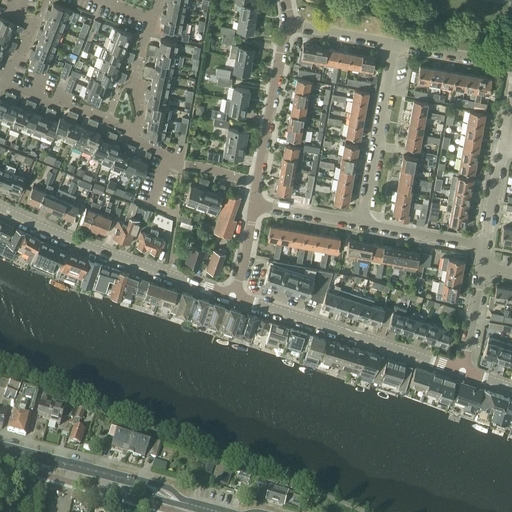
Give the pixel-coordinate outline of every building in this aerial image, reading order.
[(168,1),(167,7),(185,11),(187,0),(185,0),(165,0),(166,1),(168,1)] [(241,3),(239,16),(255,19),(257,6),(249,5),(249,0),(226,0),(226,1),(241,3)] [(48,8),(46,13),(66,20),(70,22),(74,12),(70,10),(53,3),(51,9),(48,8)] [(163,13),(162,17),(183,22),(185,11),(167,7),(166,13),(163,13)] [(47,19),(45,24),(62,30),(66,20),(46,13),(44,17),(47,19)] [(255,19),(239,16),(237,29),(253,32),(255,19)] [(0,17),(0,29),(10,33),(12,28),(21,32),(23,26),(0,17)] [(183,22),(162,17),(161,22),(164,23),(163,29),(172,31),(171,37),(188,40),(189,33),(185,33),(187,23),(183,22)] [(95,20),(91,30),(95,31),(96,32),(100,22),(95,20)] [(40,28),(38,33),(58,40),(62,30),(45,24),(43,29),(40,28)] [(220,34),(223,34),(234,37),(235,29),(221,26),(220,34)] [(115,27),(111,37),(128,44),(130,38),(133,39),(134,35),(115,27)] [(0,40),(15,47),(17,42),(8,39),(10,33),(0,29),(0,40)] [(91,30),(87,40),(91,42),(95,31),(91,30)] [(39,38),(37,44),(54,50),(58,40),(38,33),(36,37),(39,38)] [(221,42),(233,44),(235,44),(237,37),(235,36),(234,37),(223,34),(221,42)] [(103,46),(107,48),(133,58),(135,53),(125,49),(128,44),(111,37),(107,36),(103,46)] [(77,37),(73,46),(80,49),(84,39),(77,37)] [(149,44),(148,48),(176,54),(178,43),(161,39),(160,46),(149,44)] [(0,40),(0,52),(2,53),(4,48),(13,51),(15,47),(0,40)] [(91,42),(87,40),(83,50),(87,52),(91,42)] [(312,64),(313,59),(315,45),(311,44),(310,42),(305,41),(304,43),(303,43),(302,49),(300,49),(298,61),(312,64)] [(32,48),(30,53),(50,60),(54,50),(37,44),(35,49),(32,48)] [(230,57),(236,58),(251,61),(254,48),(235,44),(233,44),(230,57)] [(313,59),(325,61),(327,47),(315,45),(313,59)] [(325,61),(336,63),(339,49),(327,47),(325,61)] [(107,48),(103,58),(120,64),(122,59),(131,62),(133,58),(107,48)] [(157,55),(156,61),(174,65),(176,54),(148,48),(147,53),(157,55)] [(336,63),(348,66),(351,52),(339,49),(336,63)] [(348,66),(360,68),(363,54),(351,52),(348,66)] [(50,60),(30,53),(29,57),(32,58),(29,64),(46,71),(50,60)] [(363,54),(360,68),(359,73),(363,74),(364,69),(372,70),(374,56),(363,54)] [(103,58),(99,68),(125,78),(127,73),(118,70),(120,64),(103,58)] [(251,61),(236,58),(233,71),(249,74),(251,61)] [(145,65),(144,69),(172,75),(174,65),(156,61),(155,67),(145,65)] [(417,80),(429,83),(432,67),(420,65),(417,80)] [(70,68),(64,66),(60,76),(66,79),(70,68)] [(94,66),(90,76),(107,83),(112,85),(114,79),(124,82),(125,78),(99,68),(94,66)] [(215,75),(218,76),(229,78),(231,70),(217,67),(215,75)] [(429,83),(441,85),(444,69),(432,67),(429,83)] [(153,76),(152,82),(169,86),(172,75),(144,69),(143,74),(153,76)] [(441,85),(453,87),(456,71),(444,69),(441,85)] [(453,87),(465,89),(467,73),(456,71),(453,87)] [(470,95),(475,96),(476,91),(479,75),(467,73),(465,89),(471,90),(470,95)] [(476,91),(475,96),(473,107),(486,109),(487,103),(480,102),(481,92),(489,93),(491,78),(479,75),(476,91)] [(90,76),(87,86),(106,94),(108,89),(105,88),(107,83),(90,76)] [(218,76),(217,83),(231,86),(232,78),(229,78),(218,76)] [(297,78),(294,90),(309,93),(311,81),(297,78)] [(74,81),(69,79),(65,90),(70,92),(74,81)] [(147,88),(146,92),(167,97),(169,86),(152,82),(150,88),(147,88)] [(106,94),(87,86),(82,97),(99,103),(101,97),(104,98),(106,94)] [(234,87),(231,100),(247,102),(249,90),(234,87)] [(354,89),(352,100),(366,103),(368,91),(354,89)] [(294,90),(292,102),(307,104),(309,93),(294,90)] [(415,90),(414,96),(426,98),(427,92),(415,90)] [(0,118),(1,119),(11,93),(7,91),(3,101),(0,99),(0,118)] [(147,104),(152,105),(152,104),(165,107),(167,97),(146,92),(145,97),(148,98),(147,104)] [(1,119),(11,123),(18,106),(12,104),(16,95),(11,93),(1,119)] [(20,132),(22,127),(32,101),(27,99),(23,108),(18,106),(11,123),(10,128),(20,132)] [(215,117),(215,118),(225,119),(226,112),(244,115),(247,102),(231,100),(226,99),(224,111),(212,109),(211,117),(215,117)] [(413,99),(411,111),(425,114),(427,102),(413,99)] [(352,100),(350,111),(364,114),(366,103),(352,100)] [(22,127),(32,131),(38,114),(33,112),(36,103),(32,101),(22,127)] [(292,102),(290,114),(305,116),(307,104),(292,102)] [(148,109),(147,114),(168,118),(170,108),(165,107),(152,104),(152,105),(151,110),(148,109)] [(32,131),(42,135),(52,109),(47,107),(44,116),(38,114),(32,131)] [(52,139),(54,134),(58,122),(53,120),(56,110),(52,109),(42,135),(52,139)] [(54,134),(64,138),(74,112),(69,110),(66,119),(60,117),(58,122),(54,134)] [(469,110),(467,122),(483,125),(485,113),(469,110)] [(350,111),(348,123),(362,126),(364,114),(350,111)] [(411,111),(409,123),(423,125),(425,114),(411,111)] [(64,138),(74,142),(80,125),(75,123),(78,114),(74,112),(64,138)] [(149,120),(147,125),(166,129),(168,118),(147,114),(146,119),(149,120)] [(290,114),(288,125),(302,128),(305,116),(290,114)] [(73,146),(82,150),(94,120),(89,118),(86,127),(80,125),(74,142),(75,142),(73,146)] [(228,128),(226,141),(245,145),(248,131),(229,128),(230,120),(225,119),(215,118),(213,125),(228,128)] [(93,154),(99,138),(101,133),(95,131),(98,121),(94,120),(82,150),(93,154)] [(467,122),(465,134),(481,137),(483,125),(467,122)] [(362,126),(348,123),(346,135),(360,138),(362,126)] [(409,123),(407,134),(421,137),(423,125),(409,123)] [(166,129),(147,125),(146,131),(144,131),(142,137),(145,137),(169,142),(170,137),(164,136),(166,129)] [(286,138),(293,139),(300,140),(302,128),(288,125),(286,138)] [(93,154),(103,158),(113,132),(108,131),(105,140),(99,138),(93,154)] [(103,158),(113,162),(118,150),(120,146),(114,143),(118,134),(113,132),(103,158)] [(421,137),(407,134),(405,146),(419,149),(421,137)] [(465,134),(462,145),(479,148),(481,137),(465,134)] [(245,145),(226,141),(223,155),(243,158),(245,145)] [(111,167),(122,171),(132,145),(127,143),(123,152),(118,150),(113,162),(111,167)] [(285,143),(283,156),(297,158),(303,159),(305,150),(319,153),(320,147),(304,144),(304,147),(292,145),(285,143)] [(344,143),(342,155),(356,157),(358,146),(344,143)] [(122,171),(131,175),(138,158),(132,156),(136,147),(132,145),(122,171)] [(462,145),(460,157),(476,160),(479,148),(462,145)] [(138,158),(131,175),(142,179),(152,153),(147,151),(143,160),(138,158)] [(207,160),(220,161),(221,153),(209,151),(207,160)] [(422,158),(428,159),(436,161),(437,154),(423,152),(422,158)] [(356,157),(342,155),(340,166),(354,169),(356,157)] [(403,155),(401,167),(415,169),(417,157),(403,155)] [(283,156),(280,167),(294,170),(297,158),(283,156)] [(460,157),(458,169),(470,172),(474,172),(476,160),(460,157)] [(69,163),(67,170),(74,172),(76,166),(69,163)] [(354,169),(340,166),(338,178),(352,180),(354,169)] [(280,167),(278,179),(292,182),(294,170),(280,167)] [(401,167),(399,178),(413,181),(415,169),(401,167)] [(77,174),(84,177),(85,173),(87,170),(79,168),(77,174)] [(2,191),(6,193),(14,173),(4,169),(0,180),(0,187),(3,188),(2,191)] [(453,172),(450,186),(471,190),(473,178),(469,178),(470,172),(458,169),(457,172),(453,172)] [(47,177),(53,179),(56,173),(50,171),(47,177)] [(14,173),(6,193),(11,194),(12,192),(18,194),(24,177),(14,173)] [(48,184),(51,185),(53,179),(47,177),(44,183),(48,184)] [(77,177),(75,181),(78,183),(77,185),(90,190),(92,184),(77,177)] [(186,202),(196,205),(205,179),(201,177),(197,187),(191,185),(186,202)] [(338,178),(336,190),(350,192),(352,180),(338,178)] [(399,178),(397,190),(411,192),(412,186),(417,187),(417,185),(418,182),(413,181),(399,178)] [(106,190),(113,193),(115,187),(117,182),(110,179),(106,190)] [(196,205),(207,209),(212,192),(207,190),(210,180),(205,179),(196,205)] [(292,182),(278,179),(276,191),(290,194),(292,182)] [(72,180),(69,186),(76,189),(77,185),(78,183),(75,181),(72,180)] [(91,192),(97,194),(100,185),(95,183),(91,192)] [(39,205),(50,209),(56,196),(50,194),(53,186),(51,185),(48,184),(45,191),(39,205)] [(212,192),(207,209),(217,212),(226,185),(221,184),(218,194),(212,192)] [(27,200),(39,205),(45,191),(33,186),(27,200)] [(67,192),(70,193),(73,195),(76,189),(69,186),(67,192)] [(450,186),(448,198),(469,202),(471,190),(450,186)] [(113,193),(123,196),(125,191),(115,187),(113,193)] [(56,196),(50,209),(61,214),(70,193),(67,192),(59,189),(56,196)] [(350,192),(336,190),(334,202),(348,205),(350,192)] [(397,190),(395,201),(409,204),(411,192),(397,190)] [(125,191),(123,196),(133,200),(135,195),(125,191)] [(227,192),(225,197),(239,202),(241,196),(227,192)] [(70,193),(61,214),(73,219),(78,206),(77,205),(78,204),(73,202),(76,196),(73,195),(70,193)] [(225,197),(223,203),(237,208),(239,202),(225,197)] [(446,210),(450,211),(467,214),(469,202),(448,198),(446,210)] [(80,224),(88,227),(97,203),(93,201),(91,208),(92,208),(92,210),(86,207),(80,224)] [(119,239),(121,240),(130,216),(127,215),(132,203),(127,201),(124,208),(127,208),(126,211),(127,212),(124,222),(117,219),(115,226),(117,226),(113,237),(115,238),(116,239),(118,240),(119,239)] [(409,204),(395,201),(392,213),(400,215),(399,219),(410,222),(412,214),(407,213),(409,204)] [(88,227),(98,231),(104,214),(96,211),(97,210),(99,211),(101,204),(97,203),(88,227)] [(130,216),(121,240),(124,241),(124,242),(126,243),(127,242),(130,243),(134,232),(136,233),(140,220),(132,217),(137,204),(132,203),(127,215),(130,216)] [(223,203),(221,209),(235,213),(237,208),(223,203)] [(421,203),(420,209),(419,218),(425,219),(428,205),(421,203)] [(104,214),(98,231),(105,233),(111,217),(106,215),(106,213),(108,214),(111,208),(110,208),(107,207),(104,214)] [(439,209),(431,207),(429,220),(437,221),(439,209)] [(152,210),(147,209),(144,220),(149,221),(152,210)] [(221,209),(219,214),(233,219),(235,213),(221,209)] [(467,214),(450,211),(448,223),(465,226),(467,214)] [(181,221),(180,226),(191,230),(193,225),(190,224),(192,218),(181,214),(179,220),(181,221)] [(219,214),(217,220),(234,226),(237,220),(233,219),(219,214)] [(160,215),(157,223),(159,223),(158,225),(171,231),(172,221),(160,215)] [(417,217),(416,224),(424,226),(425,219),(419,218),(417,217)] [(0,236),(8,240),(14,227),(0,220),(0,236)] [(215,226),(213,232),(231,238),(234,226),(217,220),(215,226)] [(215,226),(202,222),(200,227),(213,232),(215,226)] [(268,239),(280,241),(282,227),(270,225),(268,239)] [(280,241),(291,243),(294,229),(282,227),(280,241)] [(501,241),(511,242),(511,228),(503,227),(501,241)] [(17,248),(19,244),(24,232),(16,228),(10,243),(5,254),(13,257),(17,248)] [(144,248),(148,250),(155,230),(151,228),(149,234),(141,231),(138,238),(140,238),(137,246),(140,247),(140,248),(142,249),(144,248)] [(291,243),(303,245),(305,231),(294,229),(291,243)] [(155,230),(148,250),(152,251),(153,252),(155,253),(157,253),(159,254),(162,246),(163,246),(165,240),(156,237),(158,231),(155,230)] [(205,236),(213,239),(215,233),(206,230),(205,236)] [(303,245),(314,247),(317,233),(305,231),(303,245)] [(28,257),(32,259),(41,241),(24,232),(19,244),(28,248),(27,250),(31,252),(28,257)] [(314,247),(325,249),(328,235),(317,233),(314,247)] [(328,235),(325,249),(337,251),(340,237),(328,235)] [(359,255),(361,241),(349,239),(346,253),(359,255)] [(58,261),(61,263),(66,252),(41,241),(32,259),(33,259),(30,265),(52,274),(53,272),(58,261)] [(369,263),(370,258),(373,243),(361,241),(359,255),(358,259),(355,259),(354,264),(357,265),(357,266),(359,267),(360,261),(369,263)] [(370,258),(381,260),(384,245),(373,243),(370,258)] [(381,260),(393,262),(396,248),(384,245),(381,260)] [(207,258),(209,251),(192,246),(186,261),(188,262),(189,263),(192,264),(192,263),(199,265),(202,256),(207,258)] [(212,258),(208,269),(217,272),(221,261),(222,261),(226,250),(220,248),(218,251),(214,250),(211,257),(212,258)] [(392,267),(401,268),(404,269),(407,250),(396,248),(393,262),(392,267)] [(401,268),(400,273),(403,274),(403,275),(405,275),(406,269),(415,271),(417,264),(419,252),(407,250),(404,269),(401,268)] [(79,276),(83,277),(89,260),(77,256),(68,253),(66,252),(61,263),(56,276),(59,277),(62,269),(67,271),(65,275),(77,280),(79,276)] [(417,264),(423,266),(425,253),(419,252),(417,264)] [(425,253),(423,266),(429,267),(432,254),(425,253)] [(441,269),(446,270),(462,273),(464,261),(464,260),(448,257),(443,256),(441,269)] [(94,287),(95,284),(98,275),(98,274),(101,264),(89,260),(83,277),(81,283),(94,287)] [(293,291),(308,296),(317,269),(269,260),(266,268),(268,269),(264,281),(265,282),(293,291)] [(106,288),(107,286),(109,279),(116,282),(120,271),(114,268),(101,264),(98,274),(98,275),(95,284),(106,288)] [(308,296),(323,301),(326,289),(330,277),(332,271),(317,269),(308,296)] [(446,270),(444,281),(460,284),(462,273),(446,270)] [(122,299),(123,296),(127,281),(126,280),(128,273),(120,271),(116,282),(109,279),(107,286),(112,288),(110,295),(122,299)] [(132,298),(133,295),(139,277),(138,277),(128,273),(126,280),(127,281),(123,296),(132,298)] [(133,295),(157,303),(163,285),(150,281),(139,277),(133,295)] [(460,284),(444,281),(439,281),(436,298),(438,299),(450,301),(451,295),(458,296),(460,284)] [(322,305),(334,309),(340,289),(341,286),(335,284),(332,291),(326,289),(323,301),(322,305)] [(170,310),(176,293),(177,290),(163,285),(157,303),(171,307),(170,310)] [(494,299),(505,301),(508,287),(496,285),(494,299)] [(334,309),(345,312),(352,293),(340,289),(334,309)] [(185,315),(186,316),(192,298),(193,295),(182,291),(181,295),(176,293),(170,310),(176,312),(185,315)] [(345,312),(357,316),(362,301),(363,296),(352,293),(345,312)] [(201,321),(202,321),(208,304),(209,300),(198,297),(197,300),(192,298),(186,316),(192,318),(192,317),(201,320),(201,321)] [(357,316),(368,320),(373,305),(362,301),(357,316)] [(217,326),(218,326),(224,309),(223,309),(225,306),(214,302),(213,306),(208,304),(202,321),(208,323),(217,326)] [(455,308),(444,304),(442,309),(453,313),(455,308)] [(373,305),(368,320),(380,323),(384,308),(373,305)] [(388,326),(400,330),(405,315),(407,309),(395,305),(393,311),(389,324),(388,326)] [(235,326),(236,326),(241,312),(241,311),(230,308),(229,311),(224,309),(218,326),(224,329),(224,328),(234,331),(235,326)] [(382,322),(389,324),(393,311),(387,309),(382,322)] [(400,330),(412,334),(419,313),(414,311),(412,317),(405,315),(400,330)] [(255,334),(256,331),(260,318),(247,313),(247,314),(241,312),(236,326),(242,328),(241,330),(247,332),(252,334),(253,333),(255,334)] [(490,319),(503,321),(503,316),(504,315),(491,312),(490,319)] [(412,334),(423,337),(428,322),(421,320),(423,314),(419,313),(412,334)] [(263,348),(266,340),(272,322),(260,318),(256,331),(262,333),(259,341),(261,341),(260,346),(263,348)] [(285,340),(286,341),(290,328),(272,322),(266,340),(277,344),(279,338),(285,340)] [(423,337),(435,341),(440,326),(428,322),(423,337)] [(488,327),(502,330),(503,324),(489,322),(488,327)] [(440,326),(435,341),(446,345),(451,330),(440,326)] [(302,349),(305,350),(310,334),(290,328),(286,341),(285,344),(302,349)] [(319,355),(323,343),(325,338),(313,335),(310,334),(305,350),(307,351),(305,358),(317,362),(319,355)] [(483,355),(495,359),(501,340),(489,336),(483,355)] [(323,343),(325,344),(320,359),(331,362),(337,342),(325,338),(323,343)] [(495,359),(507,363),(511,347),(511,344),(501,340),(495,359)] [(337,367),(340,368),(347,345),(337,342),(331,362),(338,364),(337,367)] [(342,366),(350,368),(357,348),(347,345),(340,368),(342,368),(342,366)] [(366,351),(357,348),(350,368),(357,371),(356,373),(359,374),(366,351)] [(362,372),(374,376),(380,355),(366,351),(359,374),(361,374),(362,372)] [(380,355),(374,376),(373,380),(380,382),(382,381),(383,378),(399,383),(398,388),(405,390),(409,377),(403,375),(406,364),(387,358),(384,368),(377,366),(380,356),(380,355)] [(431,372),(415,366),(410,384),(426,390),(431,372)] [(445,376),(431,372),(426,390),(439,394),(445,376)] [(456,380),(445,376),(439,394),(436,402),(448,406),(456,380)] [(9,398),(14,400),(21,384),(11,380),(3,397),(8,399),(9,398)] [(468,411),(474,413),(482,390),(468,385),(468,384),(461,381),(459,387),(455,399),(470,404),(468,411)] [(22,386),(15,406),(32,411),(38,390),(22,386)] [(493,406),(496,407),(505,410),(509,398),(484,389),(479,406),(492,410),(493,406)] [(37,416),(48,419),(52,406),(45,404),(47,399),(42,397),(37,416)] [(510,425),(511,426),(511,425),(511,398),(509,398),(505,410),(496,407),(492,420),(510,425)] [(54,400),(52,406),(48,419),(47,422),(59,426),(65,404),(54,400)] [(32,411),(15,406),(14,406),(6,431),(25,436),(25,435),(30,417),(28,416),(30,411),(32,411)] [(72,419),(74,420),(75,419),(78,409),(76,408),(70,406),(66,418),(72,419)] [(84,412),(78,409),(75,419),(81,421),(84,412)] [(74,420),(72,426),(74,427),(69,442),(79,446),(84,431),(82,430),(83,428),(78,426),(79,422),(74,420)] [(111,448),(127,454),(134,435),(117,429),(111,448)] [(127,454),(144,459),(145,455),(155,458),(160,444),(134,435),(127,454)] [(97,446),(94,454),(100,456),(102,448),(99,447),(97,446)] [(212,482),(226,486),(231,471),(217,466),(212,482)] [(283,506),(283,505),(287,492),(287,491),(269,486),(269,487),(265,486),(266,484),(258,481),(256,487),(268,490),(265,501),(283,506)] [(287,492),(283,505),(298,510),(302,497),(287,492)]
